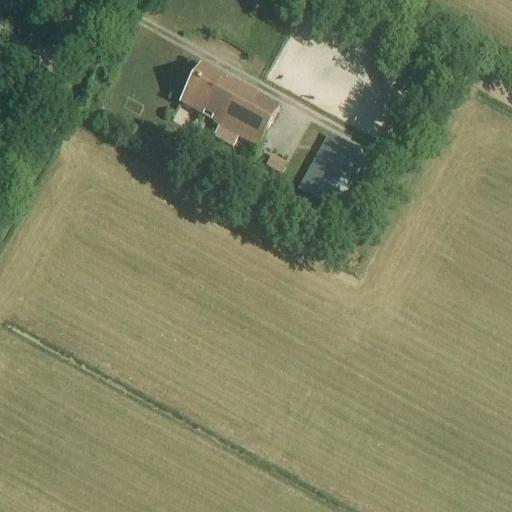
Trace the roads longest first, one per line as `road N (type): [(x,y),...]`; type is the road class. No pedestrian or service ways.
road 1 (track): [(511,96),(338,0)]
road 2 (unclassified): [(0,148),(82,0)]
